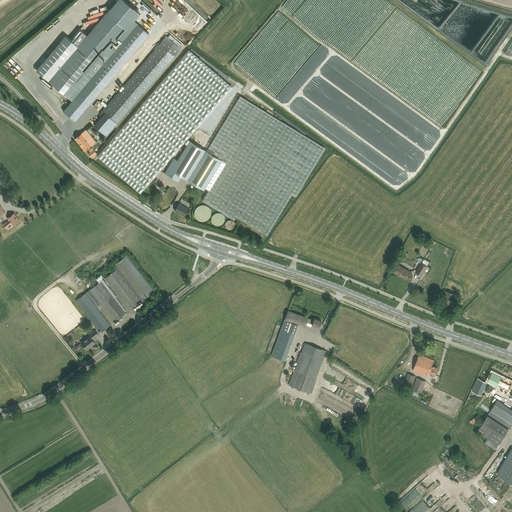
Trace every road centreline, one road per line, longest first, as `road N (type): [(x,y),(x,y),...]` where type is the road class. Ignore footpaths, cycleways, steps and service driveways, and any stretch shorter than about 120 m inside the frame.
road 1 (secondary): [(511,356),(220,249)]
road 2 (unclassified): [(0,415),(44,396),(115,346),(210,271),(220,249)]
road 3 (secondary): [(220,249),(111,192),(0,105)]
